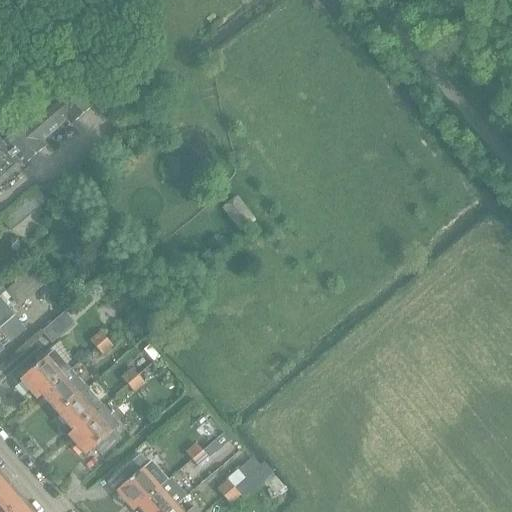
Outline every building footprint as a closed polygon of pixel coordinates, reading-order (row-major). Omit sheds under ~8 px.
[(0,181),(2,184),(46,148),(43,143),(67,123),(70,127),(94,107),(74,84),(0,144),(0,181)] [(40,188),(0,221),(0,236),(1,237),(48,198),(40,188)] [(240,233),(256,221),(238,196),(222,209),(240,233)] [(0,347),(22,328),(0,301),(0,347)] [(65,313),(42,333),(52,344),(75,324),(65,313)] [(100,332),(89,341),(96,349),(107,340),(100,332)] [(113,347),(107,340),(96,349),(103,357),(113,347)] [(128,386),(138,377),(154,363),(146,354),(129,368),(131,370),(121,378),(128,386)] [(57,376),(51,369),(42,358),(15,381),(30,399),(57,376)] [(59,415),(89,390),(88,388),(73,371),(43,397),(59,415)] [(138,377),(128,386),(134,394),(145,385),(138,377)] [(70,438),(96,415),(96,414),(104,407),(89,390),(59,415),(74,433),(69,437),(70,438)] [(103,457),(123,440),(116,431),(112,434),(96,415),(70,438),(87,456),(95,448),(103,457)] [(203,453),(202,451),(196,444),(185,453),(193,462),(203,453)] [(209,460),(208,459),(215,453),(209,445),(202,451),(203,453),(193,462),(199,469),(209,460)] [(154,463),(151,465),(143,456),(121,475),(128,484),(118,493),(134,511),(139,508),(160,490),(170,482),(154,463)] [(260,467),(259,466),(253,459),(228,481),(229,482),(218,491),(224,498),(260,467)] [(288,490),(274,474),(264,462),(259,466),(260,467),(224,498),(230,505),(240,496),(243,500),(263,483),(278,500),(288,490)] [(0,511),(10,511),(20,504),(5,487),(0,491),(0,511)] [(142,511),(171,511),(177,508),(160,490),(139,508),(142,511)]
